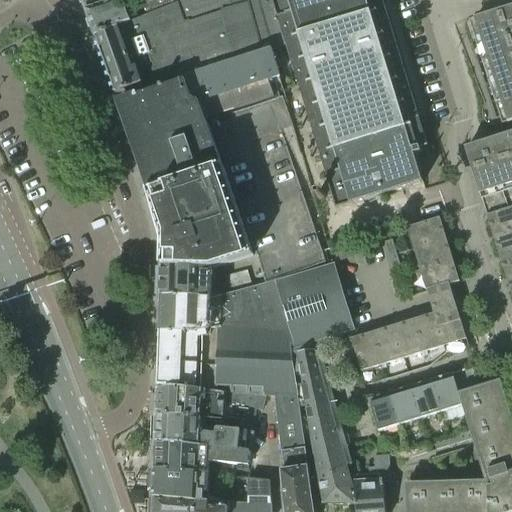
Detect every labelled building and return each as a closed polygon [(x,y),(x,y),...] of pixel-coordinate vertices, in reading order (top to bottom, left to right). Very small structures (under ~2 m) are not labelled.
[(83,0),(87,11),(119,0),(83,0)] [(133,22),(124,0),(119,0),(87,11),(97,37),(120,28),(133,22)] [(133,22),(120,28),(97,37),(117,95),(119,104),(187,82),(185,78),(272,50),(257,0),(188,0),(180,3),(147,17),(133,22)] [(141,0),(147,17),(180,3),(178,0),(141,0)] [(257,0),(272,50),(272,51),(287,47),(337,210),(423,183),(415,156),(422,154),(421,149),(428,147),(421,123),(384,1),(383,0),(257,0)] [(511,30),(511,7),(475,20),(482,40),(511,30)] [(511,30),(482,40),(488,59),(511,51),(511,30)] [(119,104),(150,191),(223,168),(200,104),(280,79),(272,51),(272,50),(185,78),(187,82),(119,104)] [(511,51),(488,59),(494,79),(511,72),(511,51)] [(511,72),(494,79),(500,98),(511,94),(511,72)] [(511,94),(500,98),(507,118),(508,124),(511,122),(511,94)] [(266,284),(326,264),(281,130),(293,127),(283,97),(211,122),(266,284)] [(511,134),(466,149),(481,196),(481,198),(487,217),(511,208),(511,134)] [(254,256),(223,168),(150,191),(148,192),(162,240),(163,243),(163,268),(164,268),(212,270),(254,256)] [(511,208),(487,217),(494,238),(511,232),(511,208)] [(408,229),(408,230),(414,250),(447,240),(440,219),(408,229)] [(511,254),(511,232),(494,238),(500,258),(511,254)] [(453,261),(447,240),(414,250),(421,271),(453,261)] [(385,243),(390,258),(397,256),(393,241),(385,243)] [(511,254),(500,258),(507,279),(511,277),(511,254)] [(402,271),(397,256),(390,258),(394,273),(402,271)] [(453,261),(421,271),(427,293),(450,286),(460,283),(453,261)] [(211,300),(163,298),(159,388),(198,392),(198,391),(207,391),(207,393),(227,395),(257,398),(259,397),(262,399),(265,402),(266,400),(266,395),(276,396),(276,401),(282,453),(283,453),(283,455),(306,451),(298,398),(299,397),(293,351),(301,348),(355,332),(334,265),(266,284),(223,296),(211,300)] [(164,268),(164,269),(157,269),(157,297),(163,297),(163,298),(211,300),(212,270),(164,268)] [(233,292),(252,287),(248,271),(228,277),(233,292)] [(410,298),(410,297),(405,283),(398,285),(402,300),(410,298)] [(434,315),(413,321),(423,354),(444,348),(445,354),(469,347),(453,296),(450,286),(427,293),(431,303),(434,315)] [(413,321),(393,327),(403,360),(423,354),(413,321)] [(393,327),(373,333),(383,366),(403,360),(393,327)] [(383,366),(373,333),(352,340),(362,372),(383,366)] [(314,446),(319,473),(325,505),(357,505),(347,467),(352,466),(353,466),(322,357),(317,358),(315,352),(299,355),(305,391),(309,419),(314,446)] [(474,368),(432,381),(442,414),(468,406),(469,406),(465,393),(480,389),(480,388),(474,368)] [(421,420),(442,414),(432,381),(411,387),(421,420)] [(474,423),(511,412),(502,381),(480,388),(480,389),(465,393),(469,406),(468,406),(474,423)] [(391,394),(401,426),(421,420),(411,387),(391,394)] [(207,391),(198,391),(198,392),(159,388),(158,415),(200,419),(212,420),(255,425),(255,424),(257,411),(235,404),(227,403),(227,395),(207,393),(207,391)] [(369,400),(379,433),(401,426),(391,394),(369,400)] [(262,412),(265,402),(262,399),(259,397),(257,398),(227,395),(227,403),(235,404),(257,411),(262,412)] [(511,415),(511,412),(474,423),(483,453),(511,444),(511,415)] [(202,419),(200,419),(158,415),(157,443),(246,453),(247,453),(249,432),(219,430),(218,430),(217,431),(217,435),(207,434),(205,434),(204,436),(204,448),(200,447),(202,419)] [(453,437),(455,445),(473,440),(471,432),(453,437)] [(437,450),(455,445),(453,437),(435,443),(437,450)] [(245,466),(246,453),(157,443),(156,471),(206,475),(210,475),(209,476),(249,480),(250,466),(245,466)] [(511,444),(483,453),(493,487),(511,481),(511,444)] [(410,451),(412,458),(427,454),(425,446),(410,451)] [(309,468),(306,451),(283,455),(285,472),(283,472),(286,511),(314,511),(308,468),(309,468)] [(397,463),(412,458),(410,451),(394,455),(397,463)] [(355,477),(357,505),(357,511),(386,511),(385,483),(391,482),(389,457),(375,458),(376,469),(370,470),(371,476),(355,477)] [(156,491),(156,497),(205,502),(206,494),(209,494),(209,476),(210,475),(206,475),(156,471),(156,472),(150,471),(150,491),(156,491)] [(249,480),(248,505),(272,506),(271,482),(249,480)] [(492,511),(511,511),(511,481),(493,487),(492,511)] [(492,511),(493,487),(462,488),(462,511),(492,511)] [(462,511),(462,488),(434,489),(435,511),(462,511)] [(435,511),(434,489),(406,490),(406,511),(435,511)] [(210,503),(205,502),(156,497),(155,511),(227,511),(228,509),(210,509),(210,503)]
